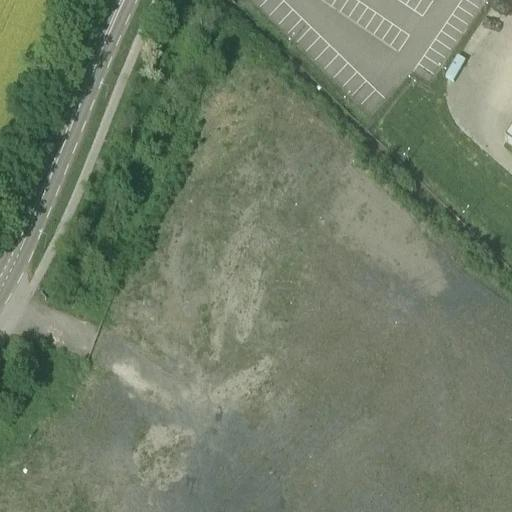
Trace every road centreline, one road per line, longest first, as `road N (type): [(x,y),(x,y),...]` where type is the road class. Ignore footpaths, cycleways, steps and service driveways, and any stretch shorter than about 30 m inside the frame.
road 1 (tertiary): [(0,281),(123,0)]
road 2 (unknown): [(92,341),(128,358),(193,424),(105,511)]
